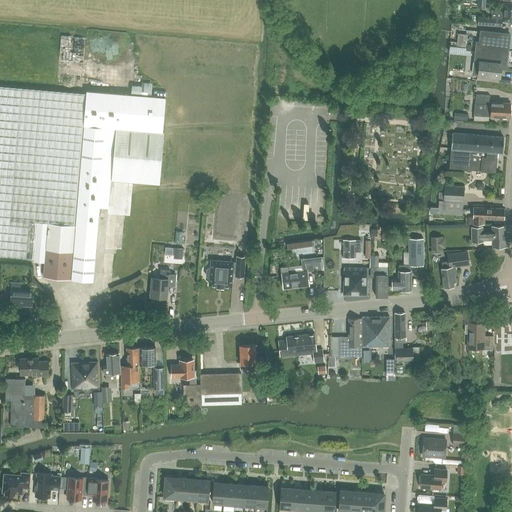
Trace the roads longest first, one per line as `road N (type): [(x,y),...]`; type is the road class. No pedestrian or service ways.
road 1 (tertiary): [(0,354),(511,285)]
road 2 (residential): [(142,511),(148,466),(161,456),(404,471)]
